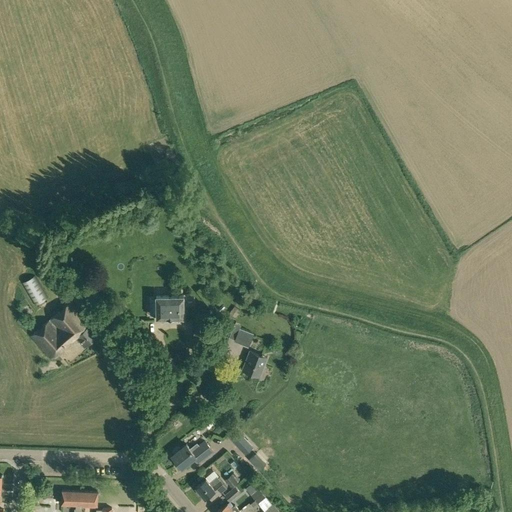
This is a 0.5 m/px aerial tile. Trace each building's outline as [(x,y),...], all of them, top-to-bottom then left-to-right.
[(35,305),(49,297),(35,275),(22,283),(35,305)] [(184,317),(184,295),(156,296),(156,317),(184,317)] [(84,346),(99,334),(71,301),(31,335),(51,359),(76,337),(84,346)] [(254,333),(239,327),(234,340),(233,342),(248,347),(254,333)] [(146,346),(135,347),(137,366),(148,365),(146,346)] [(267,358),(250,351),(242,369),(260,376),(267,358)] [(253,447),(243,437),(235,444),(245,455),(253,447)] [(197,463),(212,451),(205,441),(192,451),(186,444),(180,448),(178,446),(172,450),(174,453),(171,455),(181,468),(193,458),(197,463)] [(255,455),(250,459),(259,469),(264,464),(255,455)] [(232,486),(237,481),(231,474),(226,479),(232,486)] [(206,478),(195,487),(204,498),(207,495),(211,500),(225,488),(220,481),(216,477),(209,483),(206,478)] [(229,502),(240,492),(235,486),(224,495),(229,502)] [(250,494),(255,500),(263,493),(258,488),(250,494)] [(110,511),(111,508),(102,507),(102,509),(96,509),(95,511),(81,511),(81,505),(97,505),(97,491),(61,490),(61,491),(61,504),(75,504),(74,511),(110,511)] [(263,493),(255,500),(250,503),(251,504),(253,507),(258,503),(264,510),(271,504),(263,493)] [(237,511),(239,510),(235,505),(230,508),(226,503),(215,511),(237,511)]
